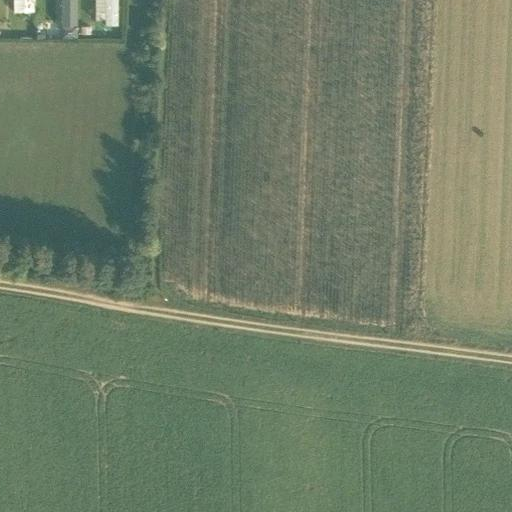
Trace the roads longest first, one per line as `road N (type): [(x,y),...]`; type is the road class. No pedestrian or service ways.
road 1 (track): [(153,313),(511,367)]
road 2 (track): [(0,286),(153,313)]
